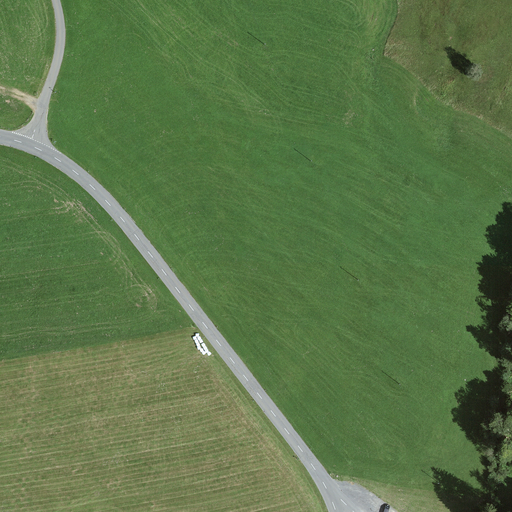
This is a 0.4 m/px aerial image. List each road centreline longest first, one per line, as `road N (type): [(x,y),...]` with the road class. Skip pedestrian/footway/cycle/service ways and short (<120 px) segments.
road 1 (tertiary): [(30,145),(74,171),(120,216),(335,497)]
road 2 (unclassified): [(56,0),(61,42),(30,145)]
